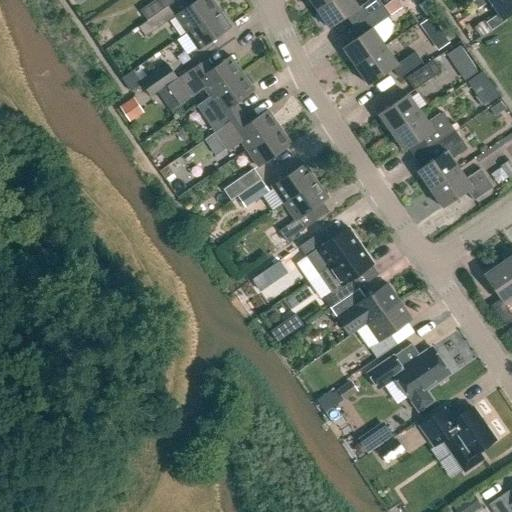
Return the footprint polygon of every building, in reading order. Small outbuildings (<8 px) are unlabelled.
[(156,0),(140,11),(147,22),(151,19),(175,2),(173,0),(156,0)] [(198,0),(174,16),(186,34),(219,11),(211,0),(198,0)] [(308,0),(316,11),(331,0),(308,0)] [(353,12),(360,22),(383,6),(378,0),(370,0),(358,9),(351,0),(331,0),(316,11),(329,29),(353,12)] [(391,0),(383,6),(390,16),(401,9),(395,0),(391,0)] [(477,10),(491,1),(489,0),(475,0),(472,3),(477,10)] [(486,23),(491,31),(506,21),(504,18),(511,12),(511,0),(489,0),(491,1),(500,14),(486,23)] [(342,49),(355,67),(384,47),(372,29),(390,16),(383,6),(360,22),(367,32),(342,49)] [(186,34),(198,51),(231,28),(219,11),(186,34)] [(418,25),(436,51),(447,43),(429,18),(418,25)] [(138,28),(145,38),(158,29),(151,19),(147,22),(138,28)] [(460,46),(447,55),(453,64),(466,55),(460,46)] [(355,67),(367,86),(392,69),(399,79),(422,63),(415,53),(397,65),(384,47),(355,67)] [(203,89),(209,97),(242,75),(230,57),(211,70),(205,61),(167,87),(180,105),(203,89)] [(414,91),(441,73),(433,61),(406,79),(414,91)] [(176,79),(167,65),(140,83),(150,98),(176,79)] [(202,114),(214,133),(241,114),(235,105),(254,92),(242,75),(209,97),(215,105),(202,114)] [(490,85),(475,95),(484,107),(499,97),(490,85)] [(378,115),(391,134),(420,113),(407,95),(378,115)] [(120,109),(130,124),(145,114),(135,99),(120,109)] [(240,143),(246,151),(279,128),(267,111),(248,124),(241,114),(214,133),(227,152),(240,143)] [(428,135),(434,145),(454,131),(447,121),(432,131),(420,113),(391,134),(403,152),(428,135)] [(246,151),(258,168),(291,145),(279,128),(246,151)] [(417,172),(430,190),(459,170),(446,152),(461,142),(454,131),(434,145),(441,155),(417,172)] [(271,187),(283,204),(316,182),(304,164),(271,187)] [(430,190),(442,209),(466,192),(473,202),(493,188),(480,169),(465,180),(459,170),(430,190)] [(229,200),(233,198),(259,180),(253,170),(222,190),(229,200)] [(259,180),(233,198),(241,210),(268,192),(259,180)] [(328,199),(316,182),(283,205),(295,221),(272,237),(279,247),(306,229),(299,219),(328,199)] [(299,247),(318,275),(361,246),(348,228),(327,243),(320,233),(299,247)] [(323,299),(330,309),(358,289),(352,279),(373,265),(361,246),(318,275),(331,294),(323,299)] [(511,256),(502,263),(511,277),(511,256)] [(491,307),(504,326),(511,321),(511,316),(504,305),(511,299),(511,277),(502,263),(484,276),(500,300),(491,307)] [(263,273),(251,281),(259,292),(271,285),(263,273)] [(330,309),(349,337),(366,325),(399,302),(387,284),(365,299),(358,289),(330,309)] [(369,349),(376,359),(397,345),(390,335),(412,321),(399,302),(366,325),(379,343),(369,349)] [(304,326),(297,316),(284,324),(291,335),(304,326)] [(378,390),(395,378),(418,412),(432,402),(425,391),(449,375),(431,348),(401,369),(393,357),(368,374),(378,390)] [(335,390),(343,401),(356,391),(349,381),(335,390)] [(434,447),(443,441),(465,473),(484,459),(479,453),(495,441),(472,408),(452,422),(443,409),(419,426),(434,447)] [(382,423),(357,440),(366,454),(391,437),(382,423)] [(378,453),(385,464),(403,451),(396,440),(378,453)] [(511,511),(511,489),(488,505),(492,511),(511,511)] [(452,507),(455,511),(472,511),(481,506),(472,494),(452,507)]
